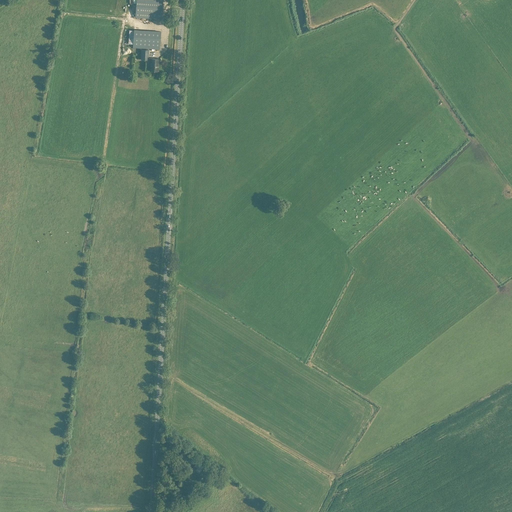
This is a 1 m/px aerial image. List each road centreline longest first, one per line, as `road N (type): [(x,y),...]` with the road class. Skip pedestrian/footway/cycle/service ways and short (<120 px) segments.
road 1 (tertiary): [(151,511),(182,0)]
road 2 (track): [(159,374),(333,475)]
